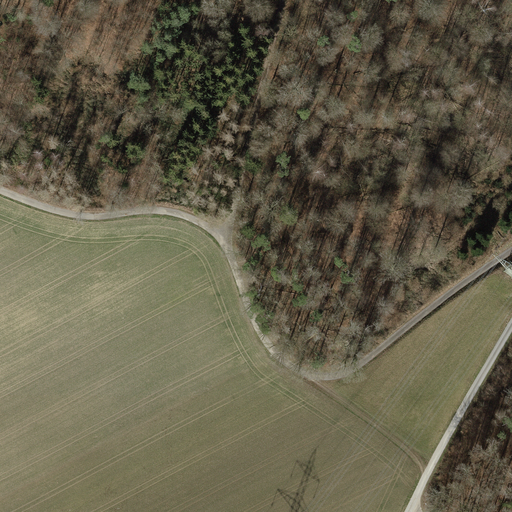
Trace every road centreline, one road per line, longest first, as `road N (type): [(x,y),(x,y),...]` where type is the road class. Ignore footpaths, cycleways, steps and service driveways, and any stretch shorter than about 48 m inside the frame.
road 1 (track): [(511,251),(343,373),(306,373),(269,346),(224,245),(201,221),(169,210),(89,217),(0,190)]
road 2 (track): [(224,245),(282,0)]
road 3 (unclassified): [(511,323),(411,511)]
road 4 (track): [(306,373),(404,446),(427,478)]
